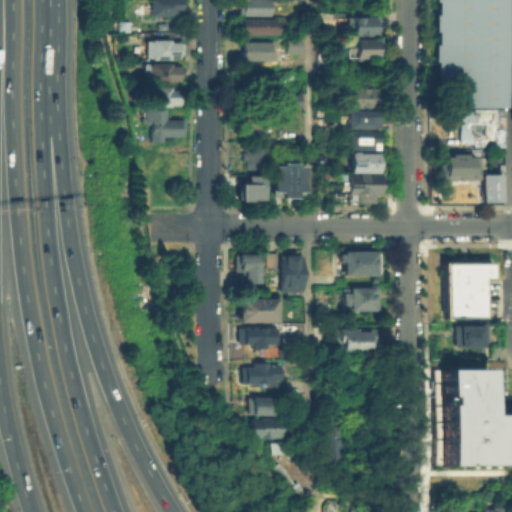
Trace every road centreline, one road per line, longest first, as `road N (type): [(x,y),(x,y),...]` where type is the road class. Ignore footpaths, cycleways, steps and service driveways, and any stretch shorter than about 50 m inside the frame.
road 1 (motorway): [(0,5),(3,394),(31,511)]
road 2 (motorway): [(14,160),(39,363),(83,511)]
road 3 (residential): [(408,511),(408,226)]
road 4 (motorway): [(71,376),(50,262),(44,97)]
road 5 (motorway): [(102,366),(44,97)]
road 6 (residential): [(408,226),(146,226)]
road 7 (residential): [(208,226),(209,0)]
road 8 (residential): [(408,226),(408,0)]
road 9 (motorway): [(172,511),(102,366)]
road 10 (motorway): [(12,0),(14,160)]
road 11 (residential): [(208,376),(208,226)]
road 12 (motorway): [(114,511),(71,376)]
